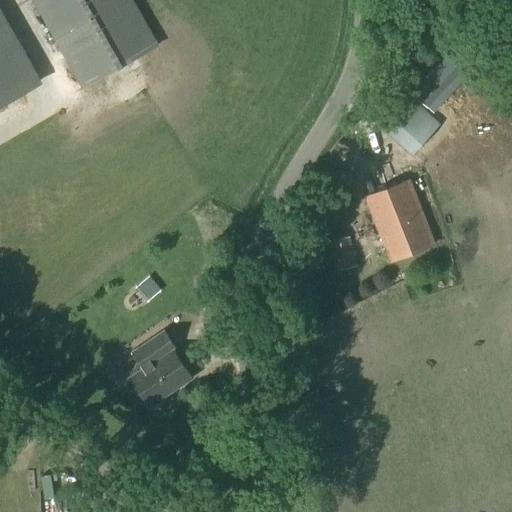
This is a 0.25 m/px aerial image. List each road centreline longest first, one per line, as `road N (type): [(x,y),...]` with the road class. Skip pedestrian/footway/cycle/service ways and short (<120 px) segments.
road 1 (unclassified): [(282,511),(247,380),(249,285),(280,198),(354,80),(366,0)]
road 2 (unclassified): [(168,511),(0,409)]
